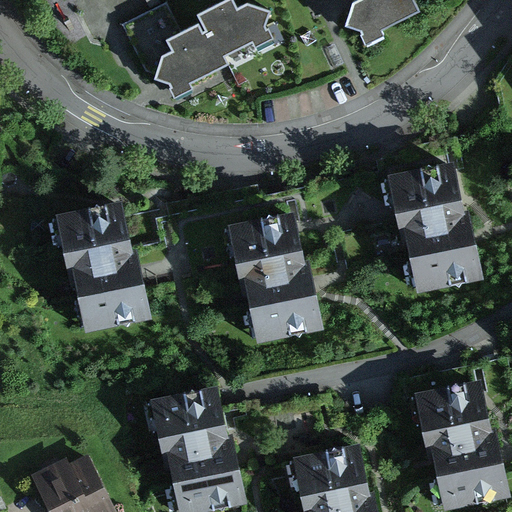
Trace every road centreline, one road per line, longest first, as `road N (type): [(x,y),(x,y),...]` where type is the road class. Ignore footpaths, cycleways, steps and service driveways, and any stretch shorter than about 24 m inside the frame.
road 1 (residential): [(0,35),(52,88),(129,132),(188,148),(292,149),(337,137),(442,80),(504,0)]
road 2 (residential): [(511,311),(405,362),(228,395)]
